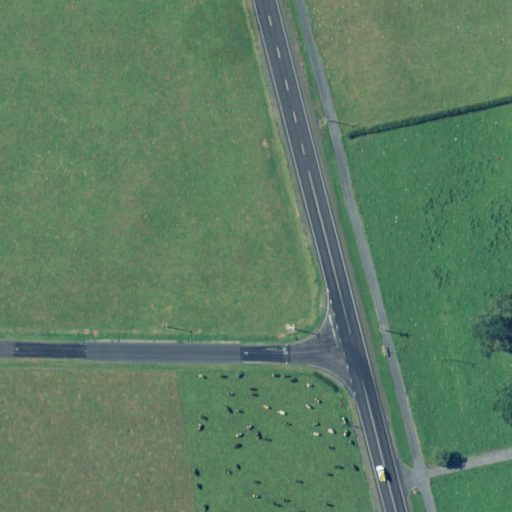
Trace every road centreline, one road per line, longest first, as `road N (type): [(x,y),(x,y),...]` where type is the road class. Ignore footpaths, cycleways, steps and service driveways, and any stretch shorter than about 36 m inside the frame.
road 1 (tertiary): [(353,349),(263,0)]
road 2 (unclassified): [(0,348),(353,349)]
road 3 (tertiary): [(395,511),(353,349)]
